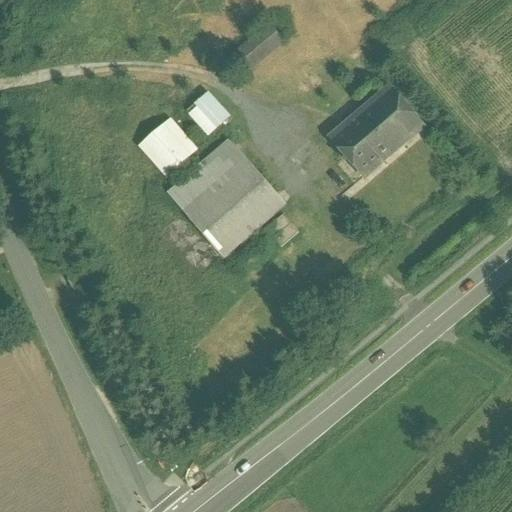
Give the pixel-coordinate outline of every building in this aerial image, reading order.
[(271,26),(236,56),(249,72),(284,42),(271,26)] [(391,89),(332,140),(365,178),(384,163),(411,140),(411,139),(424,128),(391,89)] [(208,91),(143,148),(168,175),(219,130),(222,133),(235,121),(208,91)] [(286,206),(230,143),(169,195),(225,260),(286,206)] [(300,234),(284,216),(267,231),(282,249),(300,234)]
